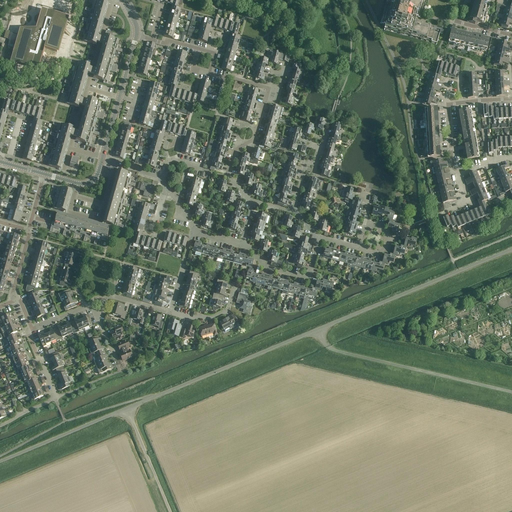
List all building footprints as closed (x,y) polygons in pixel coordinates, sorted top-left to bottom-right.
[(76,141),(82,142),(86,144),(86,146),(95,149),(96,146),(91,144),(92,139),(91,139),(92,134),(98,136),(99,133),(94,132),(95,129),(94,128),(97,118),(103,120),(105,113),(100,111),(101,108),(100,108),(101,102),(88,99),(87,101),(84,100),(81,99),(88,74),(91,75),(94,76),(94,78),(99,80),(104,81),(103,84),(112,86),(113,83),(108,82),(110,77),(108,76),(110,71),(116,73),(118,66),(113,64),(114,61),(113,61),(116,51),(122,53),(122,50),(118,49),(119,46),(117,45),(119,40),(106,36),(105,39),(101,38),(98,37),(108,3),(97,0),(92,0),(91,5),(93,5),(92,10),(86,8),(85,10),(90,12),(89,15),(90,15),(89,20),(83,18),(82,21),(87,22),(86,25),(87,26),(86,31),(80,29),(79,31),(84,33),(83,36),(84,36),(83,41),(96,45),(96,43),(100,44),(103,45),(96,70),(93,69),(89,68),(90,65),(85,64),(71,60),(70,62),(75,64),(74,67),(75,67),(74,72),(68,70),(67,73),(72,74),(71,77),(72,78),(71,83),(68,82),(69,80),(66,79),(64,83),(69,85),(68,88),(69,88),(68,93),(62,91),(61,94),(66,95),(65,98),(66,99),(65,104),(78,108),(79,105),(82,106),(86,107),(78,132),(75,131),(72,130),(73,128),(53,122),(53,125),(57,126),(56,129),(58,129),(56,134),(50,133),(50,135),(54,136),(54,140),(55,140),(53,145),(47,143),(47,146),(51,147),(51,150),(52,150),(51,155),(44,154),(44,156),(49,157),(48,160),(49,161),(47,166),(61,170),(70,136),(73,137),(77,138),(76,141)] [(421,19),(426,0),(386,0),(380,24),(385,26),(384,31),(436,46),(439,34),(442,35),(443,32),(440,31),(441,30),(415,22),(416,18),(421,19)] [(467,22),(468,22),(475,24),(476,22),(484,24),(490,0),(472,0),(473,0),(472,2),(472,5),(471,4),(468,14),(469,14),(467,22)] [(171,10),(170,15),(178,18),(179,15),(181,15),(181,14),(185,14),(186,11),(181,10),(177,9),(178,7),(178,6),(173,5),(172,6),(171,10)] [(22,29),(13,61),(39,68),(45,49),(57,52),(67,17),(42,9),(36,29),(31,29),(22,29)] [(200,24),(202,24),(211,27),(213,21),(211,21),(212,18),(207,17),(206,20),(201,18),(200,24)] [(511,24),(511,21),(502,19),(500,25),(508,28),(509,24),(511,24)] [(466,31),(457,29),(456,32),(454,31),(455,26),(452,25),(448,43),(486,52),(489,39),(489,38),(488,38),(488,37),(487,38),(487,39),(485,38),(485,36),(475,33),(475,36),(466,34),(466,31)] [(13,61),(22,29),(20,29),(10,62),(39,70),(39,68),(13,61)] [(498,47),(511,50),(511,48),(506,46),(507,43),(499,41),(498,47)] [(288,63),(290,57),(284,56),(285,53),(280,52),(279,54),(274,53),(273,57),(270,56),(269,60),(268,63),(269,63),(276,65),(278,60),(288,63)] [(508,62),(509,59),(503,58),(504,55),(496,53),(495,59),(508,62)] [(256,68),(264,70),(265,65),(268,66),(269,63),(268,63),(269,60),(261,58),(260,62),(258,61),(256,65),(250,64),(249,66),(256,68)] [(293,75),(301,77),(303,71),(300,70),(301,66),(296,65),(297,62),(294,61),(293,64),(292,70),(294,70),(293,75)] [(444,64),(437,62),(436,65),(438,66),(437,72),(441,73),(444,64)] [(453,66),(451,76),(456,77),(457,71),(459,72),(460,68),(453,66)] [(256,68),(254,74),(257,75),(255,79),(255,81),(259,82),(260,80),(263,81),(265,75),(263,75),(264,70),(256,68)] [(287,85),(295,87),(297,83),(299,84),(301,77),(293,75),(291,80),(289,79),(287,85)] [(429,81),(436,83),(437,79),(439,80),(440,77),(436,76),(431,75),(429,81)] [(429,81),(427,86),(440,90),(441,88),(435,86),(436,83),(429,81)] [(287,85),(286,90),(288,91),(287,96),(295,98),(298,99),(298,97),(296,97),(297,92),(294,91),(295,87),(287,85)] [(248,96),(256,99),(256,96),(259,96),(261,91),(250,88),(248,96)] [(426,92),(424,98),(437,102),(438,99),(432,97),(433,94),(426,92)] [(192,94),(187,93),(184,102),(190,103),(191,97),(192,97),(192,94)] [(248,96),(245,104),(256,107),(257,102),(255,101),(256,99),(248,96)] [(284,98),(282,103),(293,106),(295,98),(287,96),(286,99),(284,98)] [(437,102),(424,98),(422,104),(430,106),(431,102),(436,104),(437,102)] [(11,101),(5,100),(3,109),(8,110),(11,101)] [(245,104),(243,112),(251,115),(252,112),(254,113),(256,107),(245,104)] [(268,113),(279,116),(281,117),(283,109),(273,106),(272,109),(270,108),(268,113)] [(40,119),(42,111),(42,110),(37,108),(34,117),(40,119)] [(438,124),(440,123),(440,113),(437,113),(437,112),(443,111),(442,108),(439,109),(435,109),(424,109),(427,158),(438,157),(441,157),(442,157),(442,156),(441,155),(439,155),(439,152),(442,152),(442,147),(439,147),(439,143),(442,143),(441,133),(438,133),(438,124)] [(465,145),(466,150),(463,150),(464,155),(467,155),(467,160),(480,158),(471,109),(461,111),(459,112),(460,116),(457,117),(459,127),(461,126),(463,136),(461,136),(462,146),(465,145)] [(241,121),(251,124),(253,118),(250,118),(251,115),(243,112),(241,112),(241,113),(240,113),(240,114),(240,115),(239,116),(239,117),(239,119),(239,120),(241,121)] [(277,124),(279,116),(268,113),(267,119),(269,119),(268,122),(277,124)] [(222,127),(230,129),(231,126),(234,127),(235,121),(225,118),(222,127)] [(140,119),(139,125),(147,127),(148,127),(150,127),(151,122),(149,122),(140,119)] [(314,129),(322,131),(324,126),(326,127),(328,121),(320,119),(319,123),(316,123),(315,126),(314,129)] [(274,132),(277,124),(268,122),(268,125),(265,124),(264,129),(274,132)] [(334,129),(332,134),(340,136),(342,130),(340,129),(341,125),(333,123),(331,128),(334,129)] [(302,134),(310,136),(311,131),(314,132),(314,129),(315,126),(307,124),(306,128),(303,127),(302,131),(302,134)] [(222,127),(220,135),(231,138),(232,132),(230,132),(230,129),(222,127)] [(272,141),(274,132),(264,129),(262,135),(265,135),(264,138),(272,141)] [(297,141),(298,136),(301,137),(302,134),(302,131),(295,129),(293,133),(291,132),(289,139),(297,141)] [(332,134),(332,137),(331,139),(328,138),(327,144),(335,146),(336,142),(339,142),(340,136),(332,134)] [(220,135),(218,143),(226,145),(227,142),(229,143),(231,138),(220,135)] [(272,141),(264,138),(263,141),(260,140),(259,146),(270,149),(272,141)] [(305,154),(306,148),(296,146),(297,141),(289,139),(287,145),(290,146),(289,150),(305,154)] [(218,143),(215,151),(226,154),(228,149),(225,148),(226,145),(218,143)] [(327,144),(325,149),(328,150),(327,155),(335,157),(337,157),(337,155),(335,155),(336,151),(334,150),(335,146),(327,144)] [(250,158),(250,159),(258,161),(259,157),(262,157),(263,151),(255,149),(254,153),(251,153),(251,156),(250,158)] [(215,151),(213,159),(221,161),(222,158),(225,159),(226,154),(215,151)] [(237,163),(245,165),(246,161),(249,162),(250,159),(250,158),(251,156),(243,153),(241,158),(239,158),(237,163)] [(22,159),(24,160),(31,162),(33,156),(24,154),(22,159)] [(300,162),(301,157),(290,154),(288,162),(296,164),(297,161),(300,162)] [(335,157),(327,155),(325,159),(323,159),(321,164),(329,167),(330,163),(333,163),(335,157)] [(70,164),(69,167),(77,169),(77,166),(79,159),(72,157),(70,164)] [(221,161),(213,159),(211,167),(222,170),(223,165),(220,164),(221,161)] [(288,162),(286,170),(296,173),(298,168),(295,167),(296,164),(288,162)] [(245,165),(237,163),(236,169),(238,169),(237,174),(245,177),(246,174),(247,170),(244,170),(245,165)] [(322,171),(321,176),(329,178),(330,172),(328,171),(329,167),(321,164),(319,170),(322,171)] [(434,168),(432,169),(433,174),(436,174),(443,172),(442,169),(448,167),(447,165),(434,168)] [(498,176),(506,173),(504,170),(510,168),(508,165),(496,170),(498,176)] [(286,170),(283,178),(292,180),(292,178),(295,178),(296,173),(286,170)] [(104,223),(123,228),(123,226),(119,225),(120,222),(118,221),(120,216),(126,218),(126,216),(122,214),(123,211),(121,211),(123,206),(129,208),(129,205),(125,204),(126,201),(124,200),(126,196),(132,197),(132,195),(128,194),(128,190),(127,190),(128,185),(134,187),(135,185),(131,183),(131,180),(130,180),(132,174),(118,171),(104,223)] [(466,183),(479,178),(476,172),(469,175),(471,178),(465,180),(466,183)] [(498,176),(500,182),(510,178),(509,175),(507,176),(506,173),(498,176)] [(254,185),(255,181),(252,180),(253,176),(246,174),(245,177),(244,179),(246,180),(245,185),(253,187),(254,185)] [(437,180),(439,186),(446,184),(445,180),(451,179),(450,176),(437,180)] [(191,186),(199,189),(202,180),(191,177),(190,183),(192,183),(191,186)] [(15,185),(17,180),(11,178),(9,187),(17,189),(18,185),(15,185)] [(283,178),(281,186),(292,189),(293,184),(291,183),(292,180),(283,178)] [(309,178),(307,183),(310,184),(308,189),(317,191),(319,181),(309,178)] [(481,183),(479,178),(466,183),(467,185),(472,183),(474,186),(481,183)] [(500,182),(503,187),(510,184),(509,181),(511,180),(510,178),(500,182)] [(218,191),(226,194),(227,191),(228,188),(225,187),(227,182),(219,180),(217,186),(219,187),(218,191)] [(139,183),(137,189),(140,190),(144,191),(144,192),(143,196),(150,198),(152,192),(153,193),(154,189),(153,189),(154,186),(151,186),(152,185),(152,184),(148,183),(148,185),(142,183),(142,184),(139,183)] [(483,188),(481,183),(474,186),(475,189),(470,191),(471,194),(483,188)] [(511,186),(511,187),(510,184),(503,187),(505,193),(510,191),(511,189),(511,186)] [(27,198),(27,195),(24,194),(26,188),(18,185),(17,189),(19,190),(18,195),(27,198)] [(253,187),(252,190),(255,191),(253,196),(261,198),(263,192),(260,191),(262,187),(254,185),(253,187)] [(72,191),(52,186),(52,188),(56,189),(55,193),(57,193),(55,198),(49,196),(49,198),(53,200),(53,203),(54,203),(52,209),(66,212),(72,191)] [(199,189),(191,186),(191,189),(188,188),(186,194),(195,196),(194,196),(197,197),(199,189)] [(281,186),(279,194),(287,196),(288,194),(290,194),(292,189),(281,186)] [(354,199),(354,196),(352,195),(353,190),(345,188),(343,194),(346,195),(345,199),(353,201),(354,199)] [(440,192),(441,197),(449,195),(448,192),(454,191),(453,188),(440,192)] [(486,194),(483,188),(471,194),(472,196),(477,194),(478,197),(486,194)] [(303,198),(311,201),(312,197),(315,197),(317,191),(308,189),(307,194),(305,193),(303,198)] [(226,202),(234,204),(234,205),(235,202),(236,199),(233,198),(235,193),(227,191),(226,194),(225,197),(227,198),(226,202)] [(186,205),(194,207),(195,204),(196,201),(193,200),(194,196),(195,196),(186,194),(185,199),(188,200),(186,205)] [(287,196),(279,194),(277,202),(278,203),(277,205),(283,207),(283,204),(287,205),(289,200),(286,199),(287,196)] [(486,194),(478,197),(480,200),(478,201),(479,204),(483,202),(488,200),(486,194)] [(311,201),(303,198),(301,204),(304,205),(303,210),(310,212),(311,212),(311,209),(312,206),(310,205),(311,201)] [(345,199),(344,202),(350,204),(349,208),(350,209),(353,210),(361,212),(363,206),(360,206),(361,204),(361,201),(358,200),(354,199),(353,201),(345,199)] [(243,204),(235,202),(234,205),(234,204),(233,208),(236,209),(235,213),(234,213),(243,215),(244,210),(242,209),(243,204)] [(139,208),(148,211),(150,206),(141,203),(138,203),(137,208),(139,208)] [(194,207),(193,210),(196,211),(194,216),(202,218),(203,215),(204,212),(202,211),(203,207),(199,206),(195,204),(194,207)] [(382,215),(385,207),(378,206),(378,208),(373,207),(371,215),(377,217),(378,214),(382,215)] [(484,217),(491,214),(489,208),(486,209),(485,206),(480,208),(484,217)] [(385,207),(382,215),(387,217),(387,219),(389,220),(392,221),(395,213),(390,212),(391,209),(385,207)] [(480,219),(484,217),(480,208),(476,210),(480,219)] [(310,212),(310,215),(312,216),(311,220),(319,223),(320,220),(321,216),(318,216),(319,211),(311,209),(311,212),(310,212)] [(348,217),(356,219),(357,217),(360,217),(361,212),(353,210),(350,209),(348,217)] [(475,221),(480,219),(476,210),(472,212),(475,221)] [(230,220),(238,222),(238,220),(241,220),(243,215),(234,213),(235,213),(232,212),(230,220)] [(269,214),(265,212),(262,212),(262,214),(257,213),(255,218),(258,219),(257,222),(265,224),(267,216),(269,216),(269,214)] [(471,223),(475,221),(472,212),(467,213),(471,223)] [(284,215),(282,222),(285,223),(284,227),(292,229),(292,226),(293,226),(293,223),(291,223),(292,218),(292,215),(286,213),(285,216),(284,215)] [(466,225),(471,223),(467,213),(462,215),(466,225)] [(55,224),(52,223),(51,227),(50,232),(52,233),(54,228),(59,230),(59,228),(64,230),(62,236),(65,236),(66,232),(69,233),(70,231),(75,233),(73,239),(75,239),(76,235),(80,236),(80,234),(85,235),(83,242),(86,242),(87,238),(90,238),(90,237),(95,238),(94,244),(96,245),(97,240),(100,241),(101,240),(106,241),(110,228),(57,214),(55,224)] [(202,218),(201,221),(204,221),(203,226),(211,229),(212,222),(210,221),(211,217),(206,216),(203,215),(202,218)] [(462,226),(466,225),(462,215),(458,217),(462,226)] [(447,216),(441,219),(444,226),(446,225),(447,227),(451,226),(447,216)] [(448,216),(447,216),(451,226),(451,225),(452,228),(456,226),(453,217),(449,218),(448,216)] [(348,217),(346,225),(357,228),(358,223),(355,222),(356,219),(348,217)] [(453,217),(456,226),(457,228),(462,226),(458,217),(454,219),(453,217)] [(238,222),(230,220),(227,228),(238,231),(239,226),(237,225),(238,222)] [(319,223),(318,225),(320,226),(319,231),(325,233),(324,236),(327,237),(328,234),(327,233),(329,227),(326,226),(327,222),(320,220),(319,223)] [(389,220),(387,228),(392,229),(391,232),(397,233),(399,225),(395,224),(396,222),(392,221),(389,220)] [(265,224),(257,222),(256,225),(254,224),(252,229),(263,232),(265,224)] [(355,233),(357,228),(346,225),(344,233),(343,233),(343,235),(346,236),(346,234),(352,236),(352,233),(355,233)] [(300,228),(293,226),(292,226),(292,229),(291,233),(293,233),(292,238),(300,240),(301,237),(302,234),(299,233),(300,228)] [(252,229),(251,235),(253,235),(252,240),(260,242),(260,243),(261,240),(263,241),(264,237),(262,236),(263,232),(252,229)] [(9,240),(18,242),(20,237),(11,234),(9,240)] [(309,239),(301,237),(300,240),(299,243),(301,244),(300,248),(308,250),(310,245),(307,244),(309,239)] [(406,247),(410,248),(411,246),(415,247),(417,239),(411,237),(411,240),(406,239),(405,241),(404,243),(404,246),(403,246),(406,247)] [(9,240),(7,246),(17,248),(18,242),(9,240)] [(269,242),(263,241),(261,240),(260,243),(260,242),(259,245),(262,246),(260,251),(268,253),(269,250),(270,247),(267,246),(269,242)] [(196,241),(193,252),(196,253),(195,255),(200,256),(201,254),(203,246),(200,245),(201,243),(196,241)] [(34,247),(46,250),(48,244),(39,242),(38,245),(35,244),(34,247)] [(201,254),(209,256),(212,246),(207,244),(206,247),(203,246),(201,254)] [(396,256),(399,257),(400,254),(404,255),(406,247),(403,246),(404,246),(401,245),(400,248),(395,247),(393,255),(396,255),(396,256)] [(7,246),(6,251),(15,254),(17,248),(7,246)] [(209,256),(217,259),(219,250),(216,250),(217,247),(212,246),(209,256)] [(45,255),(46,250),(34,247),(34,249),(37,250),(36,253),(45,255)] [(295,256),(303,258),(304,255),(307,256),(308,250),(300,248),(298,247),(295,256)] [(331,260),(334,249),(329,248),(328,250),(325,249),(323,257),(331,260)] [(219,250),(217,259),(216,262),(222,263),(222,260),(225,261),(228,250),(223,249),(222,251),(219,250)] [(331,260),(339,262),(341,254),(338,253),(339,251),(334,249),(331,260)] [(65,259),(74,261),(75,258),(78,259),(79,256),(70,254),(71,251),(69,250),(68,254),(67,253),(65,259)] [(225,261),(233,263),(235,255),(233,254),(233,252),(228,250),(225,261)] [(268,253),(267,256),(270,257),(268,262),(271,263),(270,265),(276,267),(277,264),(281,265),(282,262),(277,261),(278,258),(276,257),(277,253),(269,250),(268,253)] [(6,251),(4,257),(12,259),(12,260),(13,260),(15,254),(6,251)] [(339,262),(339,265),(346,267),(347,264),(350,254),(345,252),(344,255),(341,254),(339,262)] [(235,255),(233,263),(241,265),(242,263),(244,255),(239,253),(238,256),(235,255)] [(350,254),(347,264),(347,267),(355,269),(355,267),(357,259),(355,258),(355,255),(350,254)] [(385,264),(388,265),(389,262),(393,263),(396,256),(396,255),(393,255),(390,254),(389,256),(384,255),(382,263),(385,264)] [(254,260),(251,259),(249,259),(250,256),(244,255),(242,263),(246,264),(245,267),(252,268),(254,260)] [(303,258),(295,256),(293,264),(304,267),(305,261),(303,261),(303,258)] [(10,265),(12,260),(12,259),(4,257),(3,257),(1,262),(10,265)] [(355,267),(363,269),(366,258),(361,257),(360,259),(357,259),(355,267)] [(41,266),(43,261),(31,258),(31,260),(34,261),(33,264),(41,266)] [(363,269),(371,271),(374,263),(371,262),(372,260),(366,258),(363,269)] [(76,265),(73,264),(74,261),(65,259),(64,265),(65,265),(64,268),(72,270),(72,267),(75,268),(76,265)] [(1,262),(0,266),(0,268),(9,271),(10,265),(1,262)] [(374,263),(371,271),(378,273),(378,270),(383,271),(385,264),(382,263),(379,262),(378,264),(374,263)] [(128,276),(137,279),(138,273),(140,274),(141,270),(128,267),(126,272),(129,273),(128,276)] [(0,268),(0,274),(7,277),(9,271),(0,268)] [(63,271),(62,271),(61,276),(69,279),(70,275),(73,276),(74,274),(71,273),(72,270),(64,268),(63,271)] [(38,277),(40,272),(28,269),(28,271),(31,272),(30,275),(38,277)] [(258,275),(253,274),(254,271),(248,270),(246,278),(250,279),(249,282),(256,283),(258,275)] [(187,280),(196,283),(197,277),(199,278),(200,274),(190,271),(189,275),(186,274),(185,276),(188,277),(187,280)] [(259,287),(260,285),(264,286),(267,275),(262,274),(261,276),(258,275),(256,283),(255,286),(256,286),(256,287),(259,287)] [(268,287),(267,290),(270,291),(270,290),(271,290),(272,288),(274,280),(271,279),(272,277),(267,275),(264,286),(268,287)] [(69,279),(61,276),(59,282),(60,282),(59,285),(61,286),(62,283),(71,285),(71,283),(68,282),(69,279)] [(137,279),(128,276),(127,280),(124,279),(124,281),(125,281),(124,284),(136,288),(136,285),(135,284),(137,279)] [(159,285),(167,287),(168,284),(171,285),(173,279),(160,276),(159,279),(160,280),(159,285)] [(272,288),(280,290),(283,280),(278,278),(277,281),(274,280),(272,288)] [(217,289),(226,291),(227,288),(229,289),(230,286),(227,286),(228,282),(218,279),(217,283),(219,283),(217,289)] [(37,283),(25,280),(25,282),(28,283),(27,286),(26,290),(27,293),(34,290),(34,288),(35,289),(37,283)] [(185,289),(195,292),(196,289),(194,288),(196,283),(187,280),(186,283),(183,283),(183,285),(186,286),(185,289)] [(288,293),(290,285),(288,284),(288,281),(283,280),(280,290),(283,291),(282,294),(287,295),(288,292),(288,293)] [(328,281),(323,280),(322,282),(317,281),(315,289),(318,290),(321,291),(322,288),(326,289),(328,281)] [(326,289),(325,292),(331,293),(334,283),(328,281),(326,289)] [(288,293),(296,295),(299,284),(294,283),(293,285),(290,285),(288,293)] [(136,288),(124,284),(123,288),(122,287),(121,290),(124,291),(123,294),(132,296),(133,291),(135,291),(136,288)] [(304,300),(304,297),(307,289),(304,288),(304,286),(299,284),(296,295),(299,296),(298,298),(304,300)] [(155,293),(167,297),(167,294),(169,294),(169,291),(166,291),(167,287),(159,285),(157,290),(156,290),(155,293)] [(307,289),(304,297),(311,299),(311,296),(316,298),(318,290),(315,289),(312,288),(311,290),(307,289)] [(195,292),(185,289),(184,292),(181,291),(180,294),(183,294),(182,298),(191,300),(193,295),(194,295),(195,292)] [(226,291),(217,289),(215,294),(214,294),(213,297),(223,300),(224,297),(227,298),(228,295),(225,294),(226,291)] [(63,302),(71,299),(70,296),(73,295),(72,292),(71,293),(70,290),(60,293),(58,294),(59,297),(61,297),(63,302)] [(34,291),(32,292),(34,295),(28,297),(30,300),(27,301),(28,304),(39,299),(37,294),(36,294),(34,291)] [(167,297),(155,293),(154,296),(155,297),(154,302),(162,305),(163,302),(166,302),(167,300),(166,300),(167,297)] [(239,293),(236,303),(241,305),(240,308),(244,309),(243,312),(250,315),(252,307),(249,306),(250,303),(246,302),(248,296),(239,293)] [(223,300),(213,297),(212,300),(214,301),(212,306),(213,306),(212,309),(213,310),(214,311),(215,311),(216,311),(216,310),(217,310),(217,308),(221,309),(222,305),(225,306),(225,304),(222,303),(223,300)] [(191,300),(182,298),(182,301),(179,300),(178,302),(181,303),(180,306),(190,309),(191,306),(189,306),(191,300)] [(41,304),(39,299),(28,304),(29,306),(31,305),(33,308),(41,304)] [(71,299),(63,302),(65,307),(64,308),(65,311),(67,310),(76,306),(75,303),(76,303),(75,301),(72,302),(71,299)] [(43,310),(41,304),(33,308),(34,311),(31,312),(32,314),(43,310)] [(121,317),(121,319),(124,320),(126,313),(123,312),(125,306),(116,304),(114,310),(115,311),(114,315),(121,317)] [(133,319),(138,320),(137,324),(143,326),(145,320),(141,319),(143,312),(136,309),(133,319)] [(37,318),(38,318),(39,318),(45,315),(43,310),(32,314),(33,316),(36,315),(37,318)] [(3,338),(18,332),(18,330),(15,323),(14,321),(11,314),(1,318),(0,318),(0,330),(2,334),(3,338)] [(81,320),(84,329),(89,327),(90,328),(93,326),(88,315),(85,316),(85,315),(82,316),(84,319),(81,320)] [(161,317),(154,315),(151,325),(158,327),(158,328),(161,329),(163,323),(160,322),(161,317)] [(225,332),(236,326),(234,323),(237,321),(233,315),(227,318),(228,319),(220,323),(225,332)] [(71,322),(76,332),(76,333),(79,332),(79,331),(84,329),(81,320),(77,322),(76,319),(74,320),(74,321),(71,322)] [(170,320),(167,330),(173,331),(172,335),(178,337),(181,326),(178,325),(179,323),(170,320)] [(76,333),(76,332),(71,322),(69,323),(68,322),(66,323),(67,326),(64,327),(66,332),(67,336),(72,334),(73,335),(76,333)] [(182,330),(180,337),(185,338),(186,336),(192,338),(195,327),(188,325),(186,331),(182,330)] [(199,328),(201,337),(214,333),(214,336),(218,335),(216,328),(213,329),(211,325),(199,328)] [(67,336),(66,332),(64,327),(61,329),(60,326),(57,327),(58,328),(55,329),(56,332),(59,340),(63,339),(62,338),(67,336)] [(117,331),(111,333),(113,339),(115,339),(116,342),(122,339),(120,336),(122,336),(121,332),(123,331),(121,326),(116,328),(117,331)] [(59,340),(56,332),(55,329),(52,330),(51,329),(49,330),(50,333),(47,334),(51,342),(56,340),(56,342),(59,340)] [(38,336),(43,347),(46,346),(46,345),(51,342),(47,334),(44,335),(43,333),(41,334),(41,335),(38,336)] [(7,339),(8,343),(17,340),(17,338),(15,335),(7,339)] [(91,348),(100,345),(98,342),(101,341),(100,338),(99,339),(98,336),(87,340),(88,344),(89,343),(91,348)] [(8,343),(10,348),(17,345),(19,344),(18,341),(20,339),(19,337),(17,338),(17,340),(8,343)] [(130,350),(128,351),(127,348),(129,347),(127,341),(117,345),(120,351),(121,350),(122,354),(120,355),(123,362),(133,358),(130,350)] [(19,348),(17,345),(10,348),(8,348),(10,353),(19,349),(19,348)] [(100,345),(91,348),(92,349),(89,350),(92,358),(105,352),(104,350),(105,349),(104,347),(101,348),(100,345)] [(10,353),(12,357),(21,354),(20,350),(22,349),(21,347),(19,348),(19,349),(10,353)] [(96,366),(106,362),(105,358),(108,357),(107,355),(106,355),(105,352),(92,358),(96,366)] [(55,354),(47,357),(49,360),(48,360),(49,362),(52,361),(53,364),(61,361),(59,355),(58,356),(57,353),(55,354)] [(12,357),(14,362),(23,358),(22,357),(21,354),(12,357)] [(14,362),(16,366),(25,362),(23,359),(26,358),(25,356),(22,357),(23,358),(14,362)] [(61,361),(53,364),(54,367),(52,368),(53,371),(55,370),(57,373),(64,370),(63,367),(64,366),(61,361)] [(25,362),(16,366),(18,371),(20,370),(19,370),(26,367),(25,362)] [(99,375),(113,369),(111,363),(108,365),(106,362),(96,366),(99,375)] [(20,370),(18,371),(19,375),(21,374),(30,371),(28,366),(26,367),(19,370),(20,370)] [(64,370),(57,373),(58,375),(55,377),(56,379),(59,378),(60,381),(68,377),(66,372),(65,373),(64,370)] [(21,374),(23,379),(32,375),(30,371),(21,374)] [(34,379),(32,375),(23,379),(25,383),(27,382),(34,379)] [(62,390),(69,387),(73,385),(72,382),(70,383),(68,377),(60,381),(61,384),(58,385),(59,387),(61,387),(62,390)] [(38,383),(36,379),(34,379),(27,382),(29,387),(38,383)] [(39,388),(38,383),(29,387),(31,391),(39,388)] [(41,392),(39,388),(31,391),(32,396),(41,392)] [(41,392),(32,396),(34,400),(43,396),(41,392)]
